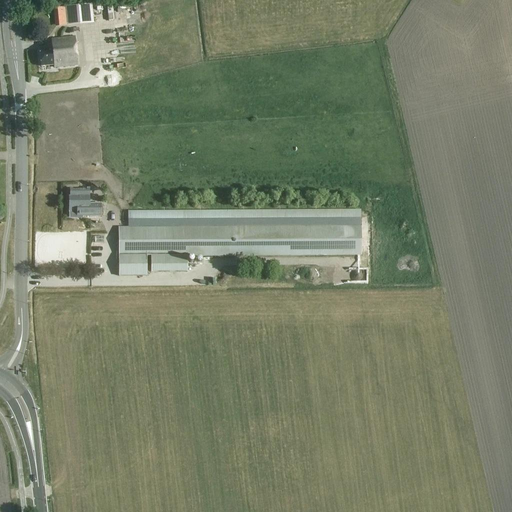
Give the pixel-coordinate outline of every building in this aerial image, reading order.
[(82,7),(58,9),(59,27),(79,25),(78,16),(83,15),(82,7)] [(91,20),(109,19),(109,8),(102,8),(102,12),(91,13),(91,20)] [(113,43),(112,28),(96,29),(96,43),(113,43)] [(78,67),(75,39),(65,39),(52,41),(52,50),(40,51),(41,68),(54,67),(54,69),(78,67)] [(100,217),(100,205),(89,205),(89,190),(76,191),(76,197),(62,197),(62,211),(77,211),(77,217),(100,217)] [(360,255),(359,217),(126,218),(122,218),(123,227),(118,227),(118,276),(146,276),(146,255),(150,255),(150,272),(186,272),(186,256),(360,255)]
